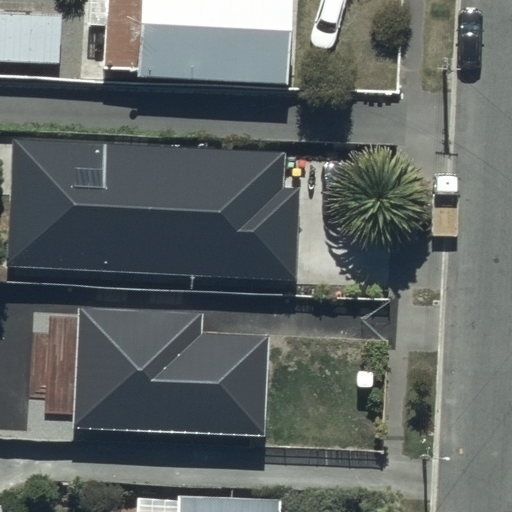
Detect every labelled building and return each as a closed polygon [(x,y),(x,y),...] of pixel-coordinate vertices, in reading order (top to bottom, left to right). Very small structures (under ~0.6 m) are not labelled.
[(298,0),(109,0),(109,12),(92,12),(91,63),(146,64),(146,79),(297,82),(298,0)] [(63,10),(0,8),(0,59),(62,61),(63,10)] [(281,148),(13,137),(8,269),(292,281),(296,188),(280,187),(281,148)] [(201,308),(79,304),(76,424),(264,430),(267,334),(200,332),(201,308)] [(178,511),(282,511),(283,494),(178,496),(178,511)]
